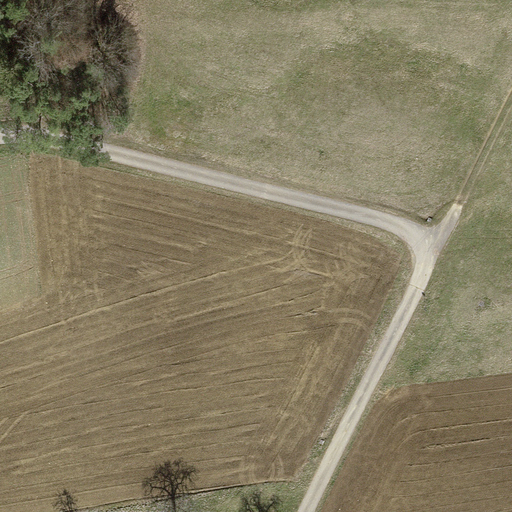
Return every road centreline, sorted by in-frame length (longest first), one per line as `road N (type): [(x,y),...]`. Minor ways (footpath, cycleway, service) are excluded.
road 1 (track): [(0,137),(87,146),(376,217),(437,244)]
road 2 (track): [(437,244),(306,511)]
road 3 (track): [(511,97),(437,244)]
